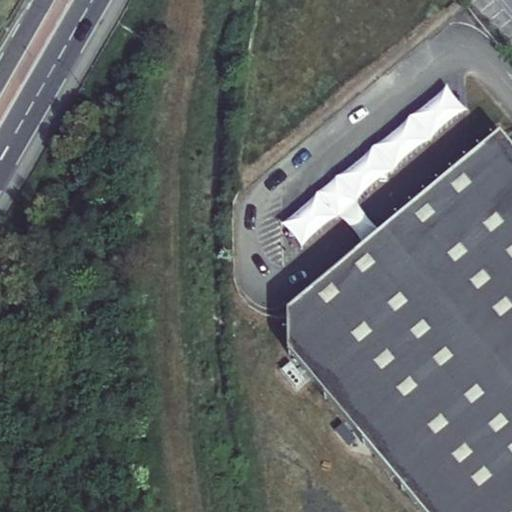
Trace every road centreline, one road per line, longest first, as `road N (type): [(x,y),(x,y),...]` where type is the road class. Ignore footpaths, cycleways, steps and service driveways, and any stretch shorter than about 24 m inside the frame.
road 1 (unknown): [(331,254),(511,108)]
road 2 (primary): [(0,159),(92,0)]
